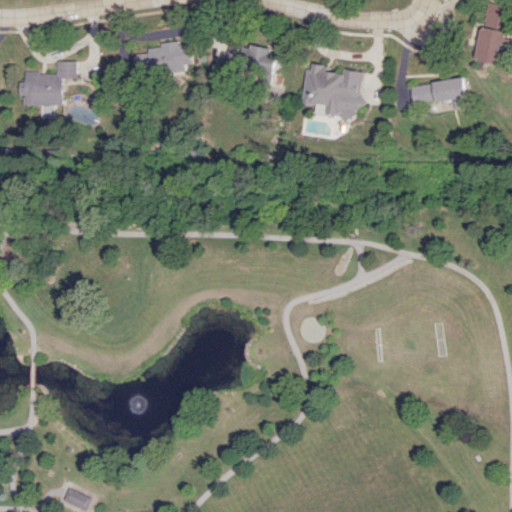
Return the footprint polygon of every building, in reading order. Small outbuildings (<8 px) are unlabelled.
[(475,59),(501,64),(508,31),(483,25),(475,59)] [(133,53),(134,72),(184,69),(184,63),(190,63),(190,41),(159,43),(159,47),(146,47),(147,52),(133,53)] [(228,41),(224,61),(273,71),(277,52),(228,41)] [(76,60),(56,60),(56,72),(24,72),(25,81),(18,81),(19,95),(22,95),(22,105),(40,104),(40,116),(53,116),(52,104),(63,104),(62,78),(76,78),(76,60)] [(366,71),(344,68),(344,73),(328,71),(329,65),(312,63),(311,70),(306,69),(302,101),(329,105),(328,115),(357,119),(359,105),(361,105),(366,71)] [(412,84),(415,104),(454,98),(456,109),(470,107),(466,77),(412,84)] [(70,487),(92,497),(87,510),(64,499),(66,493),(70,487)]
